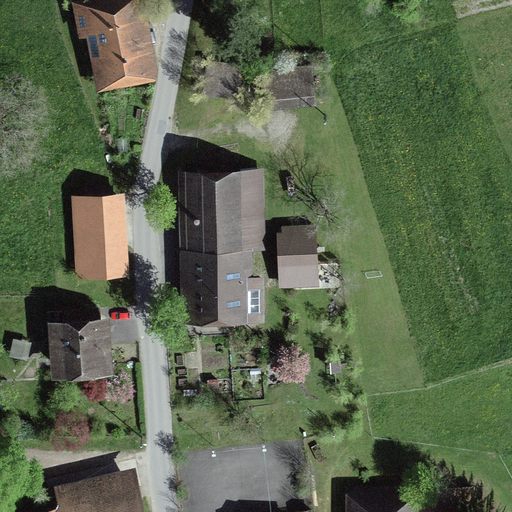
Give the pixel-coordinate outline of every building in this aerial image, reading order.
[(108,77),(145,70),(131,0),(103,0),(95,2),(94,0),(83,0),(76,1),(82,31),(98,28),(108,77)] [(238,64),(207,61),(204,92),(235,95),(238,64)] [(311,75),(265,78),(267,110),(314,106),(311,75)] [(195,312),(261,311),(261,285),(248,285),(248,262),(240,262),(240,247),(258,247),(257,175),(193,175),(195,312)] [(78,272),(126,269),(122,197),(75,200),(78,272)] [(316,235),(283,236),(284,266),(278,266),(278,277),(292,277),(291,265),(317,265),(316,235)] [(59,368),(104,365),(101,322),(100,323),(99,308),(55,311),(59,368)] [(141,511),(136,486),(63,503),(65,511),(58,511),(55,511),(141,511)] [(358,511),(472,511),(472,487),(359,487),(358,511)]
